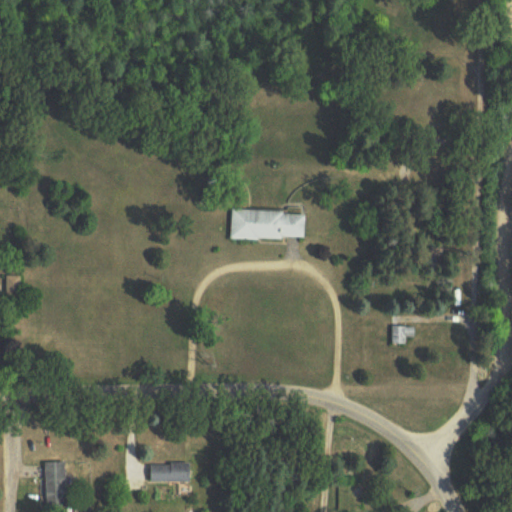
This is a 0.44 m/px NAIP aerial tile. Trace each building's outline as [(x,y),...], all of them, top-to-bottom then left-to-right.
[(305,242),(306,214),(233,212),(232,240),(305,242)] [(8,278),(8,299),(21,299),(21,278),(8,278)] [(406,346),(406,338),(416,338),(416,328),(392,328),(392,346),(406,346)] [(66,462),(46,462),(46,509),(66,509),(66,462)] [(190,464),(151,464),(151,482),(190,482),(190,464)]
